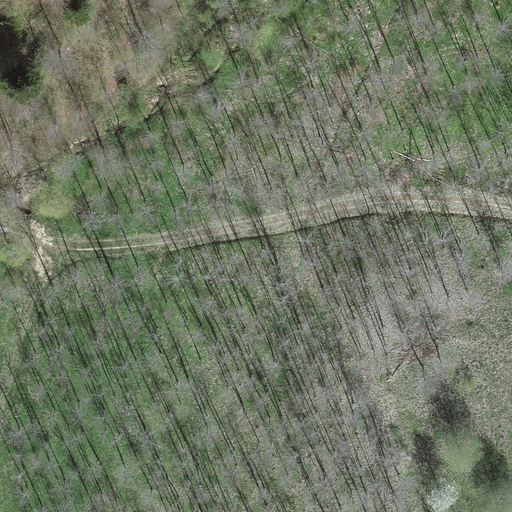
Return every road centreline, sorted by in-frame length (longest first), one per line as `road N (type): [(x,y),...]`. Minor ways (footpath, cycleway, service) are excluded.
road 1 (track): [(511,206),(384,196),(118,245),(44,243),(0,225)]
road 2 (track): [(44,243),(0,404)]
